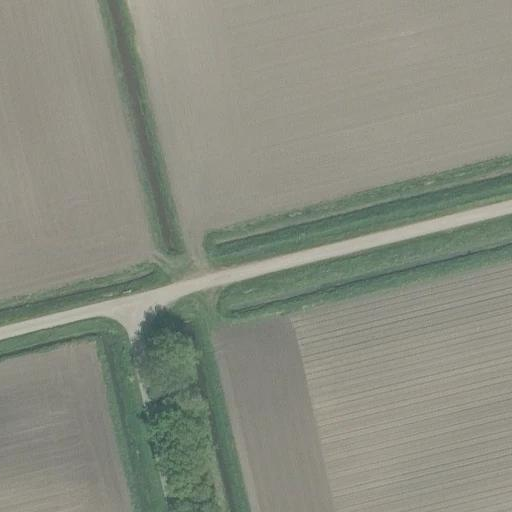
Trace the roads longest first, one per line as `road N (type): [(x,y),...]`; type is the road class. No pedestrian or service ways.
road 1 (unclassified): [(131,303),(511,207)]
road 2 (unclassified): [(171,511),(131,303)]
road 3 (unclassified): [(131,303),(0,337)]
